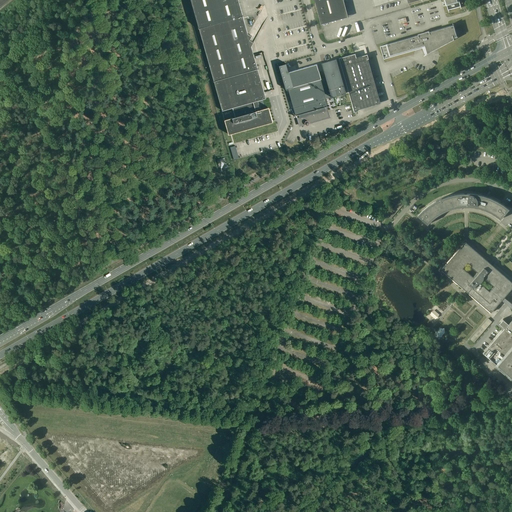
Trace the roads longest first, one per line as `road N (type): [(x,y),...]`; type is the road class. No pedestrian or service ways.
road 1 (primary): [(0,355),(405,128)]
road 2 (primary): [(396,111),(0,339)]
road 3 (track): [(0,57),(35,29),(106,32),(165,130),(224,184)]
road 4 (unclassified): [(396,111),(368,35),(322,46),(305,0)]
road 5 (primary): [(509,50),(396,111)]
